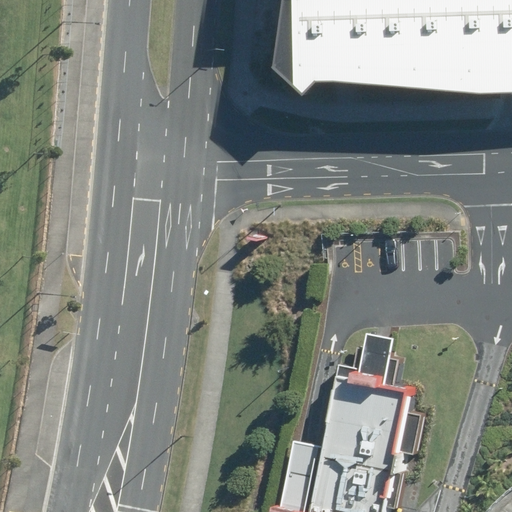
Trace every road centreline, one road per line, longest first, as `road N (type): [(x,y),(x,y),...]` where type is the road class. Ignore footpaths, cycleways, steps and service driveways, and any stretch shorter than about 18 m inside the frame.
road 1 (secondary): [(69,511),(118,169)]
road 2 (secondary): [(193,174),(179,312),(139,511)]
road 3 (residential): [(511,163),(193,174)]
road 4 (secondary): [(200,0),(193,174)]
road 5 (secondary): [(118,169),(132,0)]
